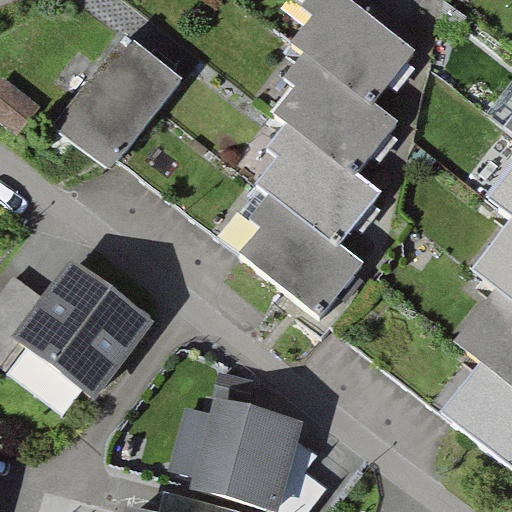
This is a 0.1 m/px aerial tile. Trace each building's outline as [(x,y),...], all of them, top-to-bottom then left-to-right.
[(374,108),(417,54),(347,0),(329,0),(291,48),(318,69),(277,120),(299,137),(258,189),(283,209),(240,263),(316,322),(358,269),(337,253),(379,199),(357,181),(399,128),(374,108)] [(126,36),(54,128),(111,173),(184,80),(126,36)] [(0,83),(0,123),(19,138),(42,108),(4,79),(0,83)] [(511,198),(502,211),(511,219),(511,252),(486,285),(509,303),(468,355),(495,376),(453,427),(511,473),(511,198)] [(13,338),(96,401),(155,323),(72,260),(13,338)] [(191,490),(272,511),(280,511),(304,423),(215,399),(191,490)]
